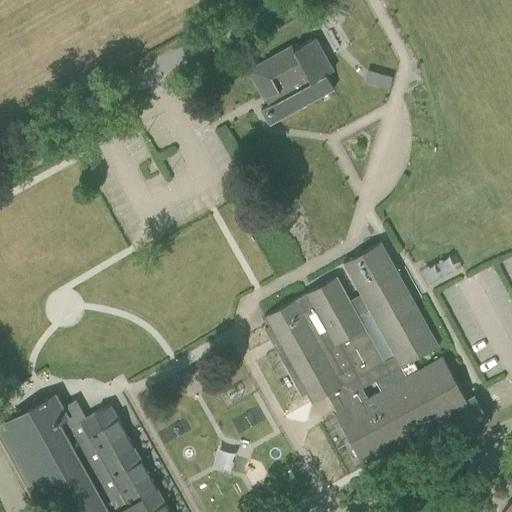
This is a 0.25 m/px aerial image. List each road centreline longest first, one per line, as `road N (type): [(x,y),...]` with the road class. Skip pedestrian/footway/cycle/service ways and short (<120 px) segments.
road 1 (residential): [(149,69),(208,178),(144,210),(89,103)]
road 2 (residential): [(349,511),(478,436)]
road 3 (residential): [(149,69),(272,0)]
